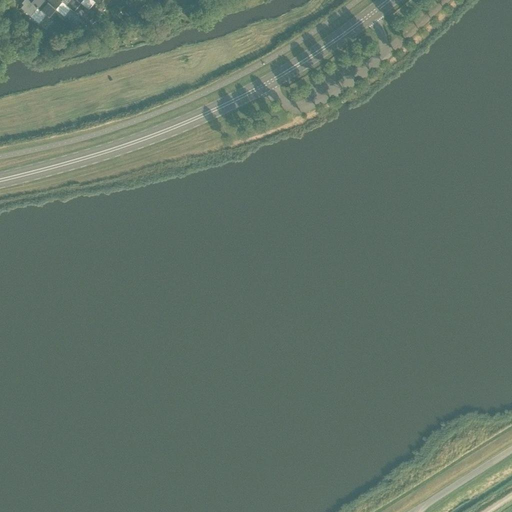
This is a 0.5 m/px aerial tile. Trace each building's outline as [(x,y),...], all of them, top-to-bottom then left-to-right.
[(46,3),(47,2),(44,0),(28,0),(21,9),(31,18),(31,17),(31,19),(34,21),(36,20),(40,24),(46,17),(49,19),(56,11),(46,3)] [(75,0),(48,0),(47,2),(46,3),(56,11),(56,10),(65,17),(71,10),(74,13),(81,5),(75,0)] [(75,0),(81,5),(88,11),(95,3),(99,6),(104,0),(75,0)] [(133,12),(129,16),(135,22),(139,17),(133,12)] [(93,32),(89,37),(95,41),(99,37),(93,32)] [(37,51),(46,55),(49,48),(39,45),(37,51)]
